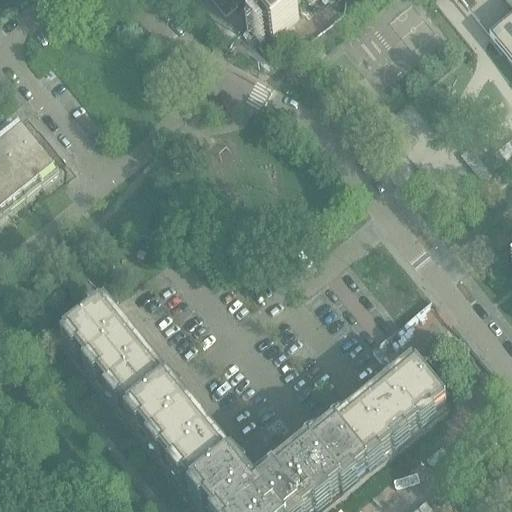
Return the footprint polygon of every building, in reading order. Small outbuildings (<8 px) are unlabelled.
[(207,0),(219,15),(225,22),(242,8),(273,46),(277,43),(299,26),(288,14),(303,2),(306,6),(313,0),(207,0)] [(511,20),(487,41),(511,71),(511,20)] [(0,219),(56,175),(22,134),(0,151),(0,219)] [(470,152),(460,160),(480,185),(511,159),(511,143),(482,167),(471,153),(470,152)] [(495,186),(501,193),(511,185),(505,177),(495,186)] [(241,482),(117,330),(104,314),(61,349),(192,511),(329,511),(449,415),(413,370),(279,480),(255,499),(241,482)] [(264,462),(241,482),(255,499),(279,480),(272,471),(264,462)]
